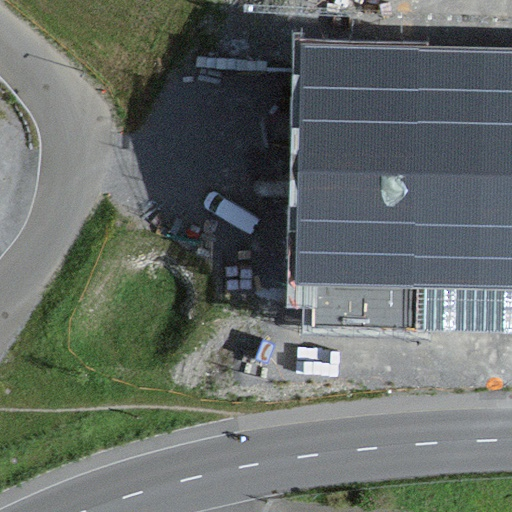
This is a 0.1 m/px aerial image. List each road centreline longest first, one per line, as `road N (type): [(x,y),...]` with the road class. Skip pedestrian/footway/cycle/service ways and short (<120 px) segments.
road 1 (tertiary): [(81,511),(220,469),(460,439),(511,440)]
road 2 (residential): [(0,41),(58,105),(66,180),(35,256),(0,298)]
